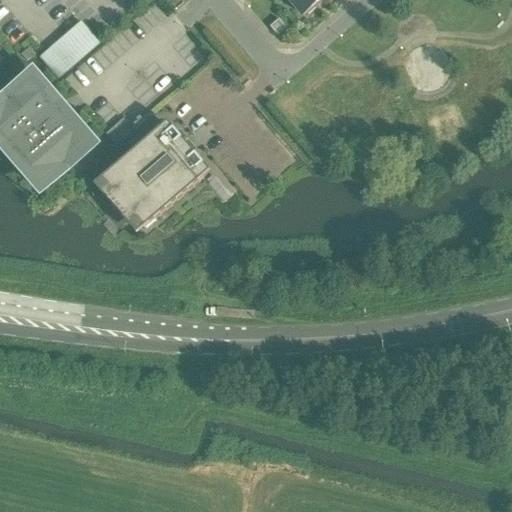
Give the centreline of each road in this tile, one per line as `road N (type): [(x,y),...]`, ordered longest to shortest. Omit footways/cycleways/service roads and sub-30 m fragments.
road 1 (primary): [(0,310),(256,338),(411,330),(511,309)]
road 2 (residential): [(371,0),(283,71),(220,0)]
